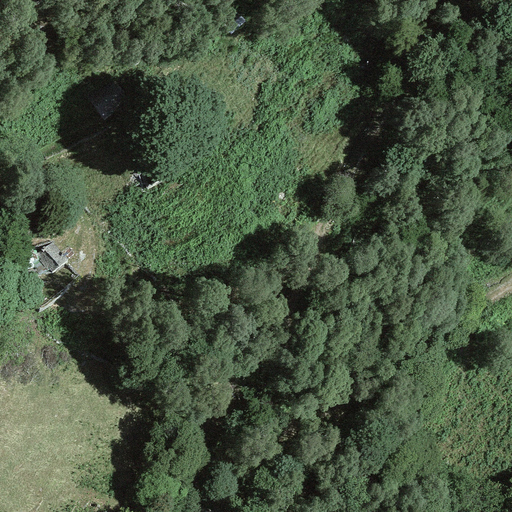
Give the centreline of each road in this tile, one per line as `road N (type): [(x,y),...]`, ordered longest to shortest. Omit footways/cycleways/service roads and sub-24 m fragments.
road 1 (track): [(430,0),(277,324),(227,390),(184,511)]
road 2 (track): [(221,511),(239,457),(357,390),(511,282)]
